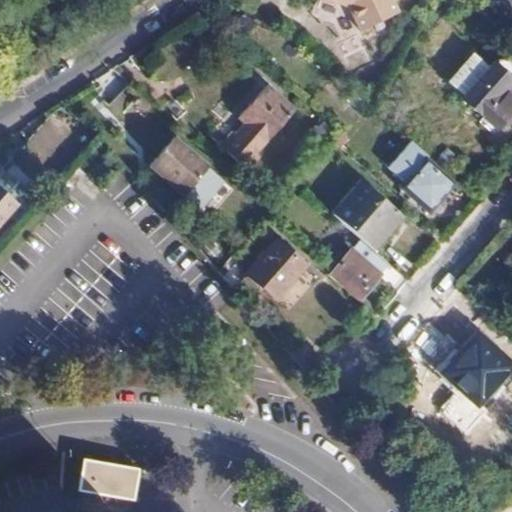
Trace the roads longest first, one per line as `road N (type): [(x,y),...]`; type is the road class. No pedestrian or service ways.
road 1 (unclassified): [(353,511),(301,472),(190,431),(45,426),(0,443)]
road 2 (unknown): [(0,329),(103,217),(226,343)]
road 3 (residential): [(511,190),(353,371)]
road 4 (residential): [(0,118),(188,0)]
